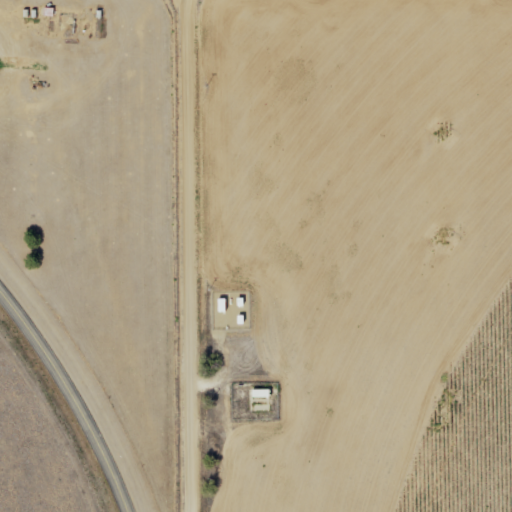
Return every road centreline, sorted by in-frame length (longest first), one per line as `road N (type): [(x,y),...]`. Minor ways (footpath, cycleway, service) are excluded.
road 1 (residential): [(191,511),(185,0)]
road 2 (tertiary): [(0,294),(85,422),(122,511)]
